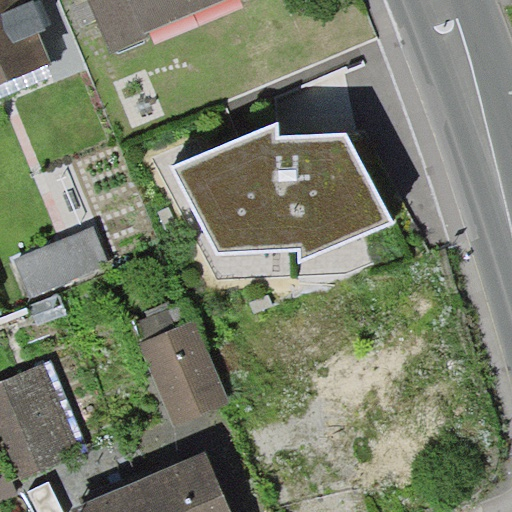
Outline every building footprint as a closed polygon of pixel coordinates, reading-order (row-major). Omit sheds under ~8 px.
[(26,0),(0,0),(0,84),(47,65),(52,63),(39,32),(47,29),(34,0),(31,0),(27,2),(26,0)] [(88,0),(111,53),(147,38),(145,34),(224,0),(88,0)] [(0,97),(52,76),(47,65),(0,84),(0,97)] [(394,223),(347,133),(280,136),(279,121),(170,166),(217,254),(298,250),(299,264),(394,223)] [(13,259),(29,298),(110,265),(94,225),(13,259)] [(195,319),(139,342),(172,423),(228,401),(223,386),(206,347),(195,319)] [(240,333),(206,347),(223,386),(256,373),(240,333)] [(43,361),(0,379),(0,430),(20,478),(81,452),(43,361)] [(231,511),(206,451),(140,478),(153,511),(231,511)] [(73,511),(153,511),(140,478),(71,507),(73,511)]
